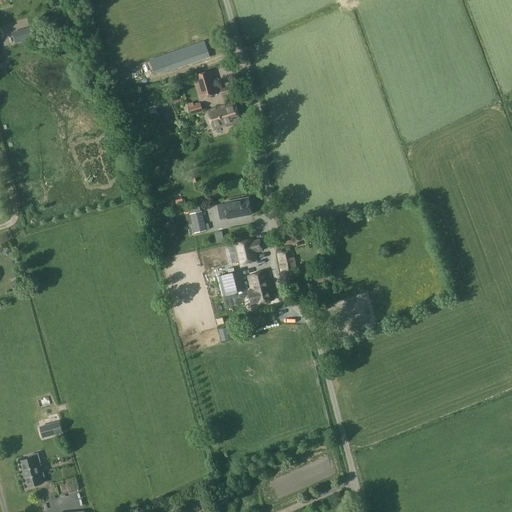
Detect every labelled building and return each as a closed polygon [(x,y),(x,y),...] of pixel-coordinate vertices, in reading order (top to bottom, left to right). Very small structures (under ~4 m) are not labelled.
[(0,22),(19,18),(17,9),(0,13),(0,22)] [(66,26),(74,24),(71,13),(63,15),(66,26)] [(30,27),(24,29),(27,40),(33,38),(30,27)] [(171,71),(211,57),(205,41),(149,61),(153,72),(169,67),(171,71)] [(211,72),(194,76),(201,97),(217,93),(211,72)] [(193,103),(189,104),(192,115),(198,113),(198,112),(202,110),(200,104),(194,105),(193,103)] [(213,129),(240,122),(235,103),(208,111),(213,129)] [(223,202),(226,216),(249,212),(246,197),(223,202)] [(194,232),(205,230),(201,212),(190,215),(194,232)] [(253,242),(253,240),(235,244),(239,264),(257,260),(255,252),(261,250),(259,241),(253,242)] [(166,274),(226,263),(223,249),(164,261),(166,274)] [(281,272),(296,269),(292,251),(278,254),(281,272)] [(316,283),(332,278),(329,268),(313,273),(316,283)] [(252,305),(274,300),(267,271),(248,276),(252,291),(248,292),(252,305)] [(225,300),(243,295),(237,272),(218,277),(225,300)] [(193,279),(200,302),(211,299),(204,276),(193,279)] [(302,287),(309,285),(307,277),(300,279),(302,287)] [(222,302),(173,313),(176,326),(225,314),(222,302)] [(42,406),(51,403),(48,395),(39,398),(42,406)] [(59,422),(40,427),(43,438),(62,433),(59,422)] [(29,459),(20,462),(27,488),(42,483),(38,467),(41,466),(37,454),(28,456),(29,459)] [(221,478),(207,484),(209,490),(223,484),(221,478)]
